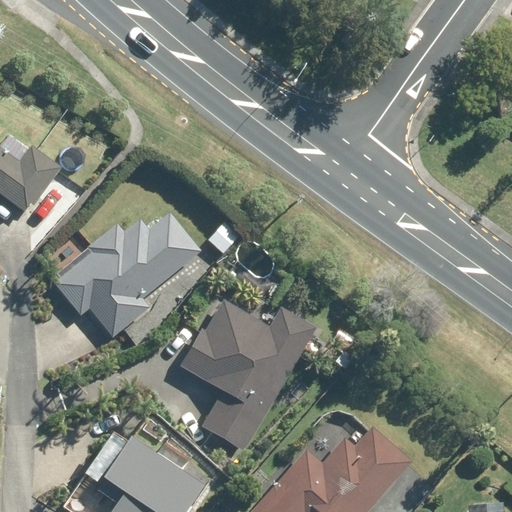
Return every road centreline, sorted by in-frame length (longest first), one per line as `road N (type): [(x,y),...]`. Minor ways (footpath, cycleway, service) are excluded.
road 1 (primary): [(119,0),(340,172)]
road 2 (primary): [(340,172),(511,297)]
road 3 (residential): [(463,0),(340,172)]
